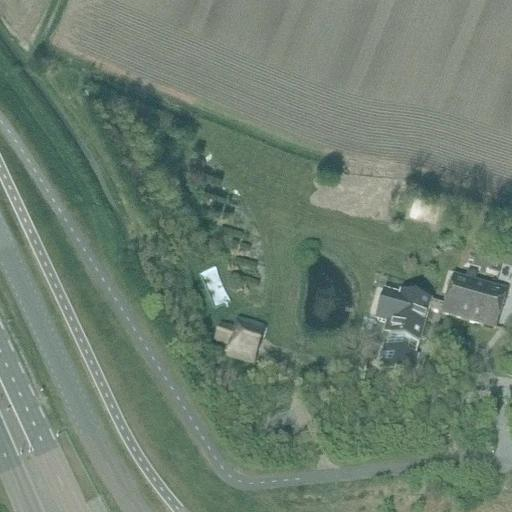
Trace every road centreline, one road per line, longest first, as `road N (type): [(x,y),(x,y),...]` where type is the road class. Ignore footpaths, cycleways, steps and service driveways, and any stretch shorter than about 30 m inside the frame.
road 1 (unclassified): [(0,237),(133,511)]
road 2 (residential): [(344,475),(511,464)]
